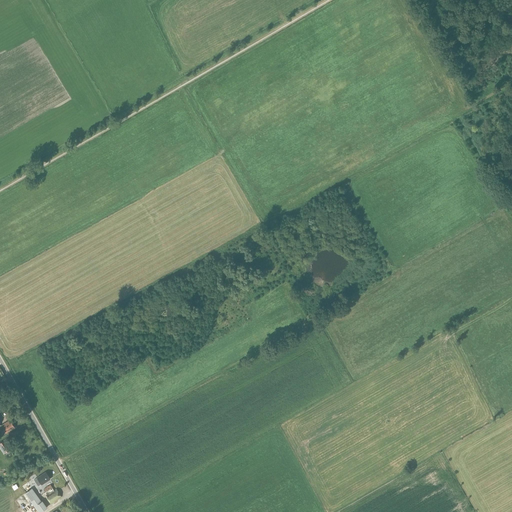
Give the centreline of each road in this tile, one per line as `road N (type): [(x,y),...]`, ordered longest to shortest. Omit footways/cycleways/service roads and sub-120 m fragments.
road 1 (track): [(323,0),(0,188)]
road 2 (unclassified): [(86,511),(0,359)]
road 3 (track): [(511,82),(476,102),(413,0)]
